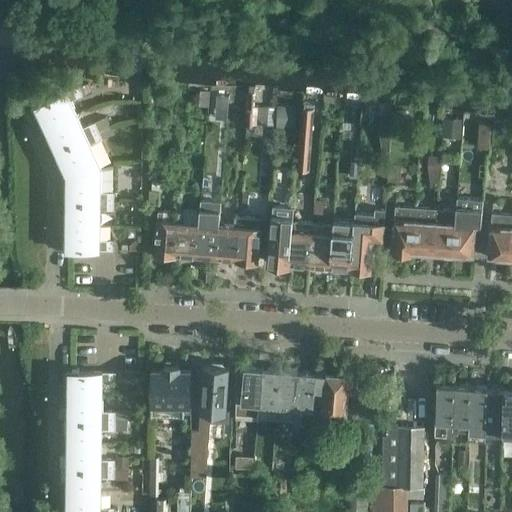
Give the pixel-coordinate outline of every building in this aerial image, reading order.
[(36,120),(40,130),(77,113),(71,100),(83,94),(79,85),(33,106),(34,108),(36,107),(41,118),(36,120)] [(245,112),(245,125),(256,125),(267,126),(268,107),(257,107),(253,106),(255,93),(254,93),(254,92),(254,90),(254,89),(254,87),(248,87),(248,88),(248,92),(248,93),(246,93),(246,94),(245,112)] [(199,91),(198,107),(207,108),(208,92),(199,91)] [(228,95),(214,95),(213,115),(227,115),(228,95)] [(295,129),(296,108),(276,107),(276,129),(295,129)] [(304,107),(299,169),(309,170),(314,107),(304,107)] [(228,110),(227,132),(245,133),(245,125),(245,112),(228,110)] [(83,127),(77,113),(40,130),(45,139),(49,137),(55,149),(99,130),(95,121),(83,127)] [(96,121),(102,136),(115,130),(109,115),(96,121)] [(174,115),(174,123),(184,123),(184,115),(174,115)] [(380,118),(379,132),(382,151),(390,152),(392,119),(380,118)] [(442,137),(462,139),(463,119),(443,118),(442,137)] [(494,120),(493,133),(501,134),(502,121),(494,120)] [(477,148),(489,149),(491,124),(479,123),(477,148)] [(103,138),(99,130),(55,149),(61,162),(56,164),(61,175),(101,166),(90,144),(103,138)] [(439,157),(428,156),(429,176),(429,189),(436,189),(437,177),(439,157)] [(350,162),(348,178),(357,179),(358,162),(352,162),(350,162)] [(489,189),(500,190),(503,163),(491,163),(489,189)] [(100,191),(101,166),(61,175),(61,186),(66,186),(66,200),(114,201),(114,191),(100,191)] [(146,203),(151,203),(158,203),(158,193),(161,193),(163,181),(162,181),(162,174),(150,172),(151,180),(150,193),(147,193),(146,203)] [(389,174),(388,185),(397,186),(399,174),(389,174)] [(241,194),(240,208),(247,209),(248,195),(241,194)] [(113,210),(114,201),(66,200),(66,214),(60,214),(60,224),(100,225),(100,210),(113,210)] [(216,258),(219,223),(221,202),(201,200),(200,214),(196,256),(216,258)] [(323,201),(316,201),(314,217),(321,217),(323,201)] [(126,204),(125,225),(140,225),(141,205),(126,204)] [(413,251),(416,207),(395,205),(392,251),(413,253),(414,251),(413,251)] [(289,264),(292,221),(294,208),(273,206),(268,262),(289,264)] [(509,258),(511,216),(511,213),(500,213),(501,207),(492,206),(492,212),(489,256),(509,258)] [(433,252),(436,208),(416,207),(413,251),(414,251),(433,252)] [(371,270),(374,238),(383,239),(385,209),(375,208),(375,215),(355,213),(355,221),(354,221),(354,226),(350,269),(371,270)] [(453,253),(456,210),(436,208),(433,252),(453,253)] [(473,255),(475,239),(477,211),(456,210),(453,253),(473,255)] [(175,254),(178,220),(169,220),(170,211),(158,211),(155,252),(175,254)] [(196,256),(200,214),(179,213),(178,220),(175,254),(196,256)] [(237,259),(240,217),(235,217),(234,224),(219,223),(216,258),(237,259)] [(261,219),(240,217),(237,259),(258,261),(260,226),(261,219)] [(350,269),(354,226),(354,221),(334,220),(333,224),(330,267),(350,269)] [(309,265),(313,223),(292,221),(289,264),(309,265)] [(330,267),(333,224),(313,223),(309,265),(330,267)] [(100,239),(100,225),(60,224),(60,234),(65,234),(65,247),(63,247),(63,249),(113,249),(113,239),(100,239)] [(134,240),(129,245),(129,249),(129,251),(139,251),(139,249),(139,241),(134,240)] [(184,411),(190,411),(191,363),(155,361),(152,412),(171,414),(171,417),(184,418),(184,411)] [(211,398),(227,399),(229,366),(224,366),(222,363),(211,363),(208,365),(203,365),(200,408),(210,409),(211,398)] [(263,368),(245,367),(244,374),(237,374),(236,423),(259,425),(260,415),(263,368)] [(278,396),(280,369),(278,369),(276,367),(271,367),(268,368),(263,368),(260,415),(277,416),(278,396)] [(294,418),(298,370),(292,370),(290,368),(285,368),(282,369),(280,369),(278,396),(277,416),(294,418)] [(116,371),(66,370),(66,385),(63,385),(63,395),(103,396),(103,381),(116,381),(116,371)] [(314,396),(316,372),(298,370),(294,418),(293,430),(301,431),(303,407),(313,408),(314,396)] [(348,375),(333,373),(324,373),(317,373),(317,372),(316,372),(314,396),(313,408),(312,420),(332,423),(332,416),(346,417),(348,391),(354,391),(355,378),(348,378),(348,375)] [(453,422),(455,384),(455,383),(437,381),(437,393),(435,433),(453,433),(453,422)] [(469,423),(471,385),(455,384),(453,422),(469,423)] [(486,424),(488,386),(471,385),(469,423),(469,435),(486,435),(486,424)] [(511,385),(509,388),(504,387),(502,425),(502,439),(511,440),(511,385)] [(502,425),(504,387),(488,386),(486,424),(502,425)] [(102,410),(103,396),(63,395),(62,405),(68,405),(67,419),(115,420),(116,410),(102,410)] [(115,429),(115,420),(67,419),(67,433),(62,433),(62,443),(102,444),(102,429),(115,429)] [(422,488),(423,427),(388,425),(387,486),(371,485),(370,511),(406,511),(407,498),(422,499),(422,488)] [(207,427),(191,427),(191,459),(207,459),(207,427)] [(102,458),(102,444),(62,443),(62,453),(67,454),(67,467),(115,468),(115,458),(102,458)] [(469,464),(470,449),(459,449),(459,464),(469,464)] [(265,452),(255,451),(254,468),(264,468),(265,452)] [(237,456),(236,468),(253,468),(253,456),(237,456)] [(305,476),(306,466),(298,465),(297,475),(305,476)] [(115,477),(115,468),(67,467),(67,481),(62,481),(62,491),(102,492),(102,477),(115,477)] [(436,473),(434,511),(448,511),(451,474),(436,473)] [(101,506),(102,492),(62,491),(61,501),(64,501),(64,511),(114,511),(115,506),(101,506)] [(367,493),(366,493),(351,493),(351,510),(366,511),(367,493)] [(162,511),(163,497),(147,497),(147,511),(162,511)] [(189,511),(190,499),(178,499),(177,511),(189,511)] [(421,511),(422,503),(410,503),(409,511),(421,511)]
